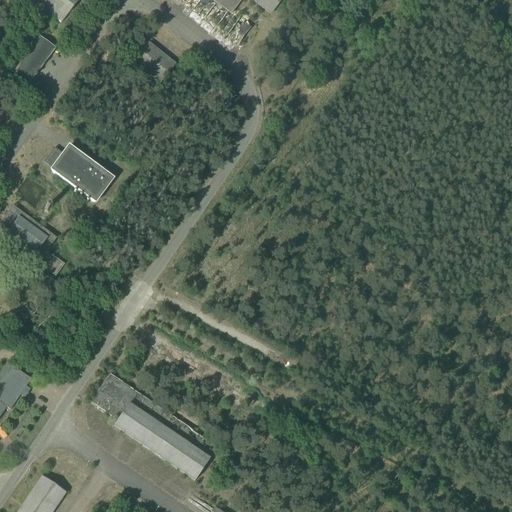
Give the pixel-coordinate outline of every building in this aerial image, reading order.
[(32,0),(60,23),(61,23),(79,0),(32,0)] [(182,0),(181,2),(236,46),(250,28),(214,0),(182,0)] [(251,0),(271,14),(281,0),(251,0)] [(27,85),(54,49),(40,38),(13,74),(27,85)] [(128,59),(160,84),(159,84),(160,85),(176,64),(175,64),(144,39),(128,59)] [(92,202),(111,177),(72,148),(65,156),(54,148),(44,162),(55,170),(53,173),(92,202)] [(0,240),(1,241),(29,262),(36,267),(38,264),(55,276),(55,277),(64,265),(63,264),(46,252),(56,238),(50,234),(25,216),(22,213),(12,206),(0,222),(0,240)] [(0,416),(6,408),(10,410),(31,379),(7,363),(0,372),(0,416)] [(194,482),(217,448),(110,375),(91,403),(117,421),(113,427),(194,482)] [(53,511),(66,493),(41,477),(17,511),(53,511)]
